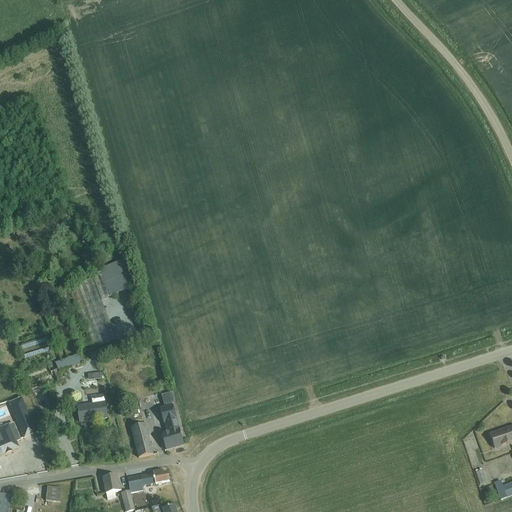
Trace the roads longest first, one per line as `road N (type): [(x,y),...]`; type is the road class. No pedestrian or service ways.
road 1 (unclassified): [(197,466),(215,446),(245,433),(511,354)]
road 2 (residential): [(0,488),(139,464),(197,466)]
road 3 (unclassified): [(511,158),(475,91),(397,0)]
